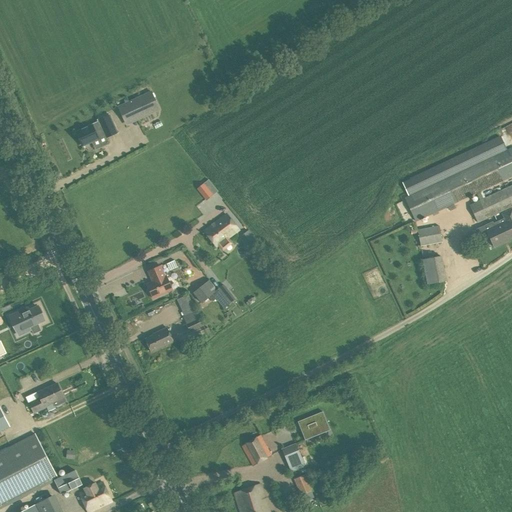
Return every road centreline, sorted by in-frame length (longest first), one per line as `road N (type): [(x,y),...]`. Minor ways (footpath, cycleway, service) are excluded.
road 1 (unclassified): [(511,254),(409,320),(155,448)]
road 2 (secondary): [(155,448),(0,105)]
